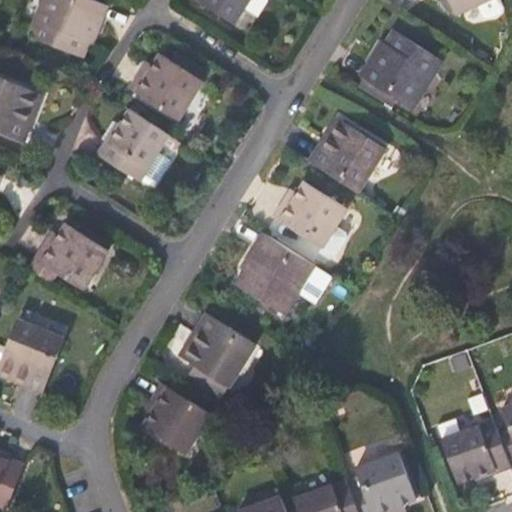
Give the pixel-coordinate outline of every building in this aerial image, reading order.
[(104,11),(77,0),(41,0),(26,40),(80,62),(91,33),(94,34),(104,11)] [(231,26),(246,0),(192,0),(192,1),(231,26)] [(443,0),(451,16),(476,5),(481,18),(486,21),(500,15),(501,10),(496,0),(443,0)] [(362,77),(395,99),(410,107),(441,58),(391,27),(375,52),(373,51),(358,74),(362,77)] [(142,68),(129,90),(178,120),(202,82),(160,56),(149,73),(142,68)] [(391,105),(395,99),(362,77),(357,84),(391,105)] [(35,92),(0,78),(0,133),(24,142),(33,118),(26,115),(29,107),(35,92)] [(157,157),(169,137),(158,130),(131,112),(121,128),(124,130),(112,147),(107,144),(98,157),(139,184),(140,183),(153,191),(170,165),(157,157)] [(322,140),(309,162),(357,192),(385,149),(343,123),(330,144),(322,140)] [(342,235),(333,230),(346,210),(305,184),(293,203),(286,199),(273,219),(321,249),(317,255),(326,260),(333,259),(343,242),(342,235)] [(46,239),(32,260),(53,274),(81,291),(106,254),(63,226),(52,243),(46,239)] [(314,306),(330,278),(263,235),(243,267),(246,270),(237,285),(285,316),(298,296),(314,306)] [(46,284),(53,274),(32,260),(25,270),(46,284)] [(218,407),(228,391),(256,348),(206,317),(193,339),(199,343),(185,364),(194,370),(184,385),(218,407)] [(63,340),(14,322),(0,358),(0,368),(20,377),(18,384),(42,393),(63,340)] [(210,418),(162,388),(149,408),(154,412),(144,432),(186,459),(210,418)] [(496,474),(511,468),(509,460),(500,438),(495,423),(443,443),(458,484),(476,478),(474,475),(494,468),(496,474)] [(509,460),(511,459),(511,432),(500,438),(509,460)] [(348,452),(353,464),(398,447),(393,435),(348,452)] [(365,495),(371,511),(396,511),(396,509),(416,502),(398,454),(356,470),(365,495)] [(0,510),(3,511),(5,511),(23,466),(0,456),(0,510)] [(358,511),(353,499),(347,482),(296,501),(299,511),(358,511)] [(358,511),(371,511),(365,495),(353,499),(358,511)] [(286,511),(281,499),(247,511),(286,511)]
